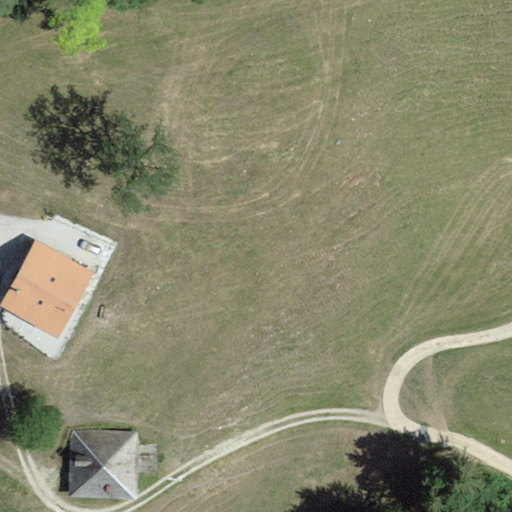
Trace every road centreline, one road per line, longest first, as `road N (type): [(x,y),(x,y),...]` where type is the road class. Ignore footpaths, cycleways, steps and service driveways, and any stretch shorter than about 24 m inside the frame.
road 1 (track): [(511,466),(399,423),(308,415),(250,435),(113,511)]
road 2 (track): [(511,330),(413,356),(390,396),(399,423)]
road 3 (track): [(36,484),(0,360)]
